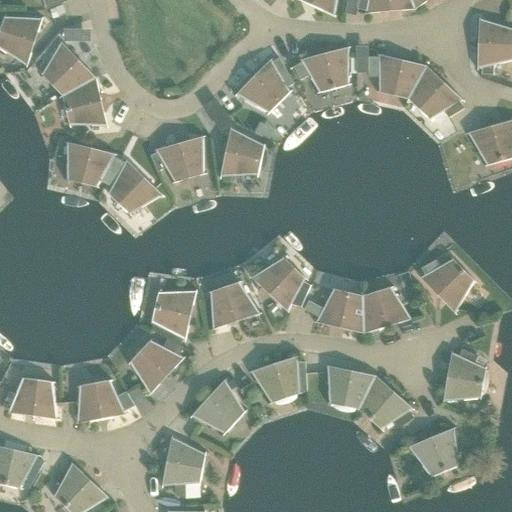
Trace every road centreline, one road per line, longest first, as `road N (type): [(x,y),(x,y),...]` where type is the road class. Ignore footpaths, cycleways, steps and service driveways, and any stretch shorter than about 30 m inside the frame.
road 1 (residential): [(121,453),(199,378),(271,344),(306,341),(419,364)]
road 2 (residential): [(96,0),(124,82),(158,107),(183,107),(200,96),(264,28)]
road 3 (residential): [(264,28),(445,34)]
road 4 (residential): [(121,453),(0,426)]
